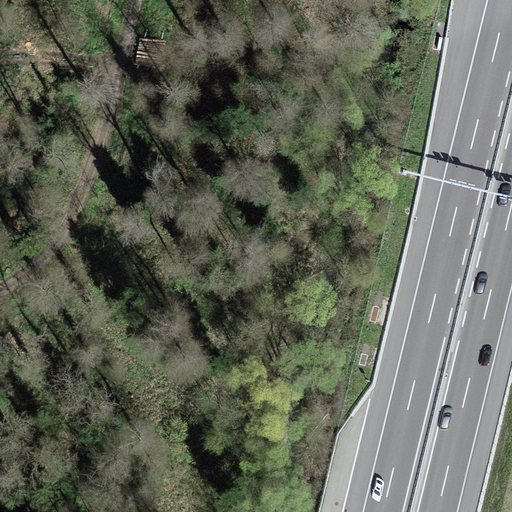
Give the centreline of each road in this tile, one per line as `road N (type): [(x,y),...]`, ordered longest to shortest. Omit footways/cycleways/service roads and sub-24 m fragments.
road 1 (motorway): [(507,0),(383,511)]
road 2 (track): [(137,0),(81,195),(57,239),(0,289)]
road 3 (motorway): [(437,511),(511,203)]
